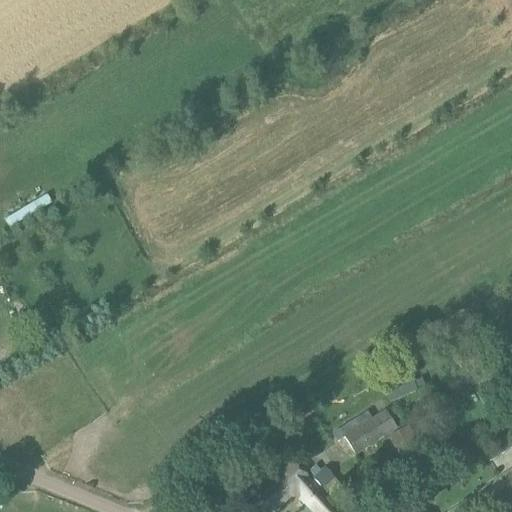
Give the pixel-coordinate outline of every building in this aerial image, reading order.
[(484,371),(483,372),(487,378),(493,387),(501,400),(511,393),(511,388),(505,377),(496,363),(484,371)] [(384,414),(371,421),(366,414),(333,436),(337,442),(344,437),(355,454),(393,431),(384,414)] [(422,449),(408,426),(387,439),(401,462),(422,449)] [(490,463),(511,448),(511,433),(483,453),(490,463)] [(339,483),(334,478),(327,469),(326,468),(323,471),(310,457),(308,459),(303,464),(310,471),(316,477),(312,480),(317,485),(321,490),(326,495),(339,483)] [(336,511),(293,463),(256,497),(269,511),(272,511),(291,495),(293,496),(297,497),(305,506),(307,504),(308,506),(301,511),(336,511)] [(511,470),(450,511),(490,511),(511,498),(511,470)]
